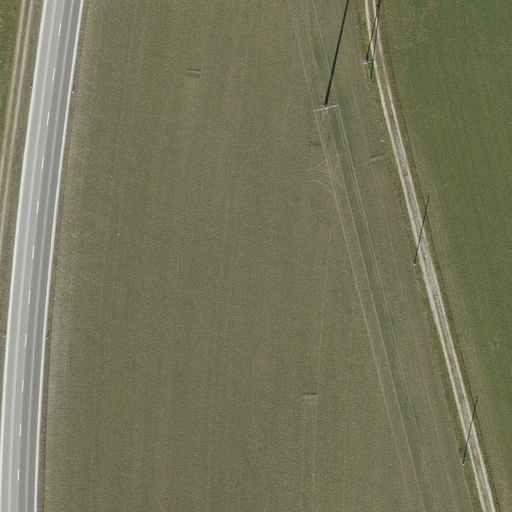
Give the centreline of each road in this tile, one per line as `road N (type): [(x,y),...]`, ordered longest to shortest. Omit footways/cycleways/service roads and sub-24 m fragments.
road 1 (track): [(371,0),(488,511)]
road 2 (secondary): [(58,0),(27,211),(19,511)]
road 3 (track): [(20,0),(0,146)]
